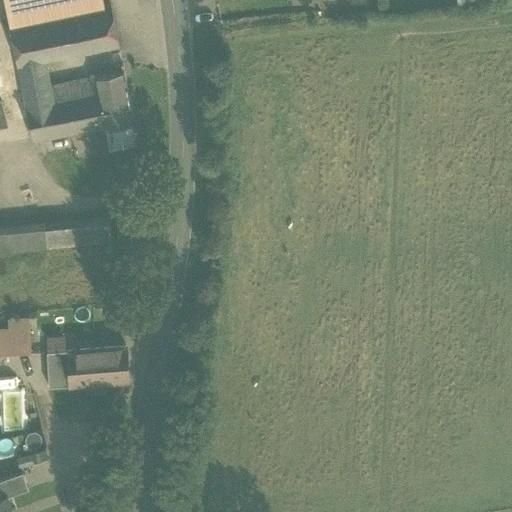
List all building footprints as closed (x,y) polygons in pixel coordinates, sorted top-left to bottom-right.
[(103,0),(5,0),(10,23),(41,17),(104,5),(103,0)] [(104,5),(41,17),(48,56),(118,43),(110,4),(104,5)] [(10,23),(9,23),(17,62),(48,56),(41,17),(10,23)] [(48,56),(17,62),(22,89),(53,82),(48,56)] [(123,70),(98,75),(98,74),(95,75),(105,126),(131,121),(133,121),(123,70)] [(53,82),(22,89),(32,139),(91,129),(105,126),(95,75),(53,82)] [(131,121),(105,126),(109,147),(109,150),(136,145),(131,121)] [(95,150),(109,147),(105,126),(91,129),(95,150)] [(109,215),(56,219),(58,244),(111,241),(109,215)] [(56,219),(44,220),(46,245),(58,244),(56,219)] [(44,220),(0,223),(0,248),(46,245),(44,220)] [(8,315),(8,325),(29,324),(28,314),(8,315)] [(8,325),(0,324),(0,351),(30,350),(29,324),(8,325)] [(45,334),(46,349),(67,348),(66,334),(45,334)] [(125,346),(67,348),(69,383),(86,382),(104,381),(127,380),(125,346)] [(67,348),(46,349),(48,384),(69,383),(67,348)] [(104,381),(86,382),(86,392),(105,390),(104,381)] [(0,424),(22,424),(23,386),(1,385),(0,424)] [(20,461),(48,454),(46,445),(18,451),(20,461)] [(23,468),(0,475),(0,493),(5,492),(28,485),(23,468)] [(0,493),(0,511),(11,511),(5,492),(0,493)]
